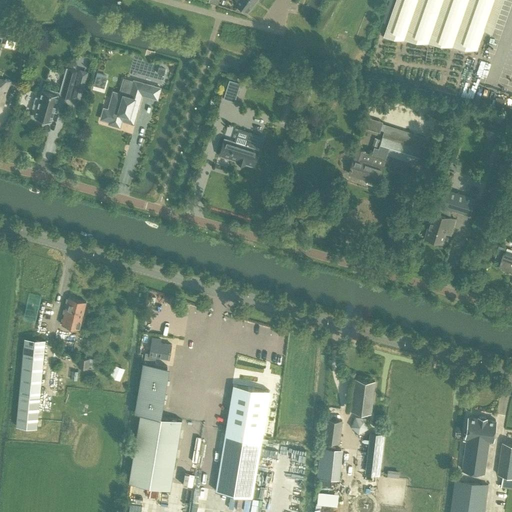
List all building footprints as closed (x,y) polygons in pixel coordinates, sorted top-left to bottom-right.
[(237,8),(244,13),(246,9),(247,10),(248,10),(249,11),(253,6),(251,5),(254,1),(253,0),(234,0),(240,4),(237,8)] [(395,0),(383,35),(476,48),(477,48),(483,29),(488,30),(491,32),(502,0),(395,0)] [(10,27),(7,35),(25,40),(27,32),(10,27)] [(89,64),(90,58),(81,55),(80,62),(89,64)] [(61,95),(69,98),(76,71),(69,68),(61,95)] [(79,71),(75,85),(86,88),(90,74),(79,71)] [(97,73),(93,85),(103,88),(106,76),(97,73)] [(314,82),(321,84),(323,76),(316,74),(314,82)] [(0,77),(0,106),(2,107),(7,90),(13,91),(16,82),(0,77)] [(101,119),(109,121),(111,122),(111,124),(118,126),(118,124),(120,124),(122,120),(131,123),(132,117),(134,118),(136,110),(134,109),(135,105),(137,106),(140,94),(157,99),(161,88),(146,84),(145,85),(143,84),(143,83),(133,80),(133,81),(129,80),(124,79),(118,100),(117,100),(112,98),(108,109),(104,108),(101,119)] [(223,98),(234,102),(240,83),(229,79),(223,98)] [(34,117),(51,122),(59,94),(42,90),(39,98),(36,97),(33,107),(36,108),(34,117)] [(432,114),(443,118),(446,106),(436,103),(437,99),(416,92),(413,101),(434,108),(432,114)] [(457,121),(465,123),(467,118),(466,117),(467,115),(460,112),(459,114),(457,121)] [(363,128),(379,133),(383,121),(367,117),(363,128)] [(386,125),(383,136),(382,140),(378,152),(416,164),(421,149),(425,137),(386,125)] [(224,138),(219,155),(236,161),(245,164),(246,164),(253,166),(263,137),(249,132),(245,145),(224,138)] [(377,152),(378,152),(382,140),(374,137),(370,151),(373,152),(373,151),(377,152)] [(387,155),(378,152),(377,152),(373,151),(373,152),(372,154),(365,151),(356,149),(349,173),(348,174),(366,180),(366,181),(367,181),(366,183),(377,186),(378,183),(384,166),(383,165),(387,155)] [(501,163),(496,174),(502,176),(507,165),(501,163)] [(466,196),(441,188),(441,189),(436,203),(436,204),(435,208),(434,212),(433,212),(435,213),(432,221),(430,221),(425,236),(426,236),(441,241),(442,241),(446,227),(452,228),(455,219),(449,217),(452,209),(468,214),(470,208),(473,199),(473,198),(472,198),(473,193),(467,191),(466,196)] [(499,266),(511,270),(511,254),(504,252),(505,248),(499,246),(495,258),(500,260),(498,266),(499,266)] [(85,301),(69,296),(68,296),(61,323),(78,328),(85,301)] [(36,428),(39,395),(44,339),(24,337),(15,426),(36,428)] [(168,358),(171,343),(160,341),(160,339),(151,337),(148,355),(145,354),(144,359),(153,361),(154,356),(168,358)] [(94,368),(95,359),(89,358),(79,357),(78,367),(88,368),(94,368)] [(159,416),(167,366),(143,362),(135,413),(140,413),(129,482),(170,489),(177,445),(182,420),(159,416)] [(121,379),(125,367),(115,363),(110,375),(121,379)] [(371,409),(374,381),(354,379),(351,410),(371,413),(371,412),(373,412),(373,410),(371,409)] [(260,445),(269,391),(233,385),(224,439),(219,470),(216,491),(251,497),(255,476),(260,445)] [(368,430),(368,416),(353,416),(353,430),(368,430)] [(477,416),(477,418),(468,416),(465,437),(466,437),(462,469),(484,473),(489,441),(493,441),(495,420),(486,419),(486,418),(477,416)] [(339,441),(341,420),(325,418),(323,439),(339,441)] [(379,475),(384,434),(383,434),(370,432),(365,473),(379,475)] [(511,488),(511,443),(502,442),(497,475),(503,475),(501,485),(499,485),(499,487),(511,488)] [(196,479),(201,480),(207,446),(202,445),(200,455),(196,479)] [(337,479),(341,449),(321,446),(317,476),(337,479)] [(192,485),(194,474),(185,472),(183,483),(192,485)] [(388,484),(379,483),(378,503),(406,505),(407,486),(400,486),(400,479),(389,478),(388,484)] [(484,511),(488,485),(454,481),(450,511),(484,511)] [(141,511),(143,498),(131,497),(130,511),(141,511)]
